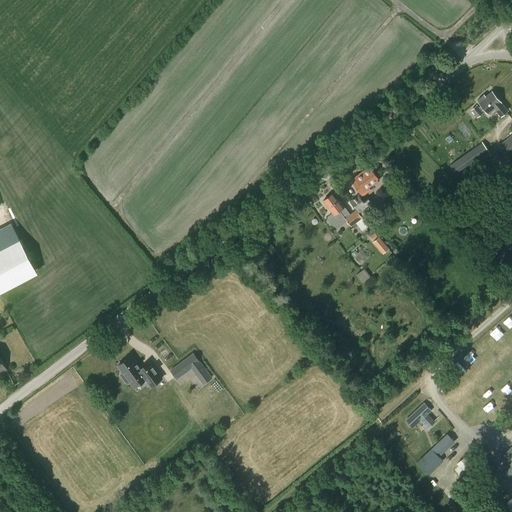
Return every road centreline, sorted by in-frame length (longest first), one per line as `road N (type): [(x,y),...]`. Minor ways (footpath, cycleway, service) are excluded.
road 1 (unclassified): [(0,411),(464,65)]
road 2 (track): [(378,419),(269,511)]
